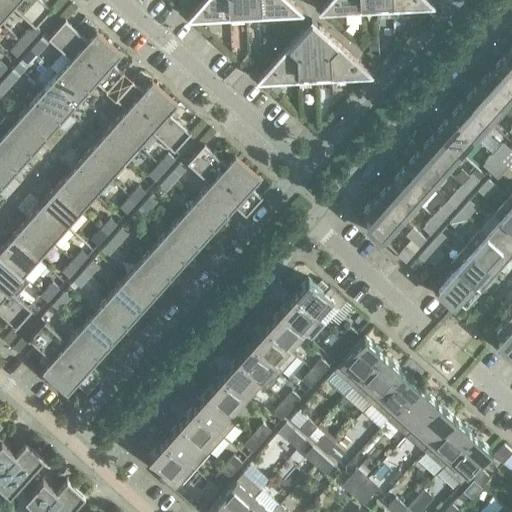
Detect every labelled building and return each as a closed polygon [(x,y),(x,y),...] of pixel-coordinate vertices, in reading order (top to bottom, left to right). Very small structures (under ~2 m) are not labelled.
[(0,0),(0,18),(13,4),(7,0),(0,0)] [(7,0),(13,4),(32,22),(35,24),(51,6),(44,0),(7,0)] [(292,0),(201,0),(188,15),(189,16),(301,9),(302,9),(292,0)] [(326,0),(319,8),(320,9),(433,3),(433,2),(431,0),(326,0)] [(311,17),(257,77),(258,78),(370,72),(371,71),(311,17)] [(64,18),(48,36),(70,56),(96,79),(106,88),(122,70),(112,61),(121,50),(95,28),(86,38),(64,18)] [(26,43),(39,28),(35,24),(32,22),(19,37),(26,43)] [(37,53),(47,42),(40,36),(30,47),(37,53)] [(15,54),(26,43),(19,37),(9,48),(15,54)] [(27,64),(37,53),(30,47),(21,58),(27,64)] [(511,53),(507,49),(493,65),(511,82),(511,53)] [(96,79),(70,56),(57,71),(82,94),(96,79)] [(511,89),(511,82),(493,65),(479,81),(501,101),(511,89)] [(8,85),(18,74),(11,68),(2,79),(8,85)] [(82,94),(57,71),(42,87),(68,110),(82,94)] [(142,88),(132,78),(115,96),(126,106),(152,129),(174,149),(190,131),(168,111),(176,101),(151,78),(142,88)] [(0,94),(8,85),(2,79),(0,80),(0,94)] [(501,101),(479,81),(464,97),(493,123),(493,122),(487,117),(501,101)] [(68,110),(42,87),(28,103),(53,126),(68,110)] [(493,123),(464,97),(450,113),(478,139),(493,123)] [(53,126),(28,103),(14,119),(39,142),(53,126)] [(152,129),(126,106),(113,121),(138,144),(152,129)] [(39,142),(14,119),(7,113),(0,120),(0,135),(25,158),(39,142)] [(478,139),(450,113),(435,129),(458,150),(472,135),(478,140),(478,139)] [(138,144),(113,121),(98,137),(124,160),(138,144)] [(458,150),(435,129),(421,146),(444,166),(458,150)] [(0,135),(0,165),(10,174),(25,158),(0,135)] [(124,160),(98,137),(84,153),(109,176),(124,160)] [(187,160),(209,180),(235,203),(245,212),(261,195),(251,185),(260,175),(235,152),(225,162),(203,142),(187,160)] [(500,158),(508,150),(501,143),(492,152),(500,158)] [(444,166),(421,146),(406,162),(429,182),(444,166)] [(511,160),(511,153),(510,152),(508,150),(500,158),(507,165),(511,160)] [(165,167),(174,156),(168,151),(158,161),(165,167)] [(492,167),(500,158),(492,152),(485,160),(492,167)] [(109,176),(84,153),(69,169),(95,192),(109,176)] [(499,174),(507,165),(500,158),(492,167),(499,174)] [(155,178),(165,167),(158,161),(148,172),(155,178)] [(185,167),(178,161),(169,172),(176,178),(185,167)] [(429,182),(406,162),(392,178),(415,198),(429,182)] [(0,165),(0,185),(10,174),(0,165)] [(95,192),(69,169),(55,185),(80,208),(95,192)] [(166,189),(176,178),(169,172),(159,183),(166,189)] [(469,188),(476,180),(469,173),(461,182),(469,188)] [(495,184),(488,177),(480,186),(487,192),(495,184)] [(415,198),(392,178),(378,194),(400,214),(415,198)] [(209,180),(196,195),(221,218),(235,203),(209,180)] [(461,197),(469,188),(461,182),(453,191),(461,197)] [(136,199),(145,189),(139,183),(129,194),(136,199)] [(80,208),(55,185),(40,201),(66,224),(80,208)] [(157,200),(150,193),(140,204),(147,210),(157,200)] [(126,210),(136,199),(129,194),(119,204),(126,210)] [(400,214),(378,194),(363,211),(370,217),(365,223),(380,237),(400,214)] [(196,195),(181,212),(207,234),(221,218),(196,195)] [(511,198),(509,195),(494,211),(511,227),(511,198)] [(475,207),(467,200),(459,209),(467,216),(475,207)] [(66,224),(40,201),(26,218),(52,240),(66,224)] [(147,210),(140,204),(130,215),(137,221),(147,210)] [(440,205),(432,214),(440,221),(448,212),(440,205)] [(459,225),(467,216),(459,209),(451,218),(459,225)] [(511,249),(511,227),(494,211),(494,212),(500,217),(486,233),(508,253),(511,249)] [(181,212),(167,228),(192,250),(207,234),(181,212)] [(432,230),(440,221),(432,214),(424,223),(432,230)] [(107,232),(117,221),(110,215),(100,226),(107,232)] [(52,240),(26,218),(12,234),(37,256),(52,240)] [(97,242),(107,232),(100,226),(91,237),(97,242)] [(128,232),(121,226),(111,236),(118,242),(128,232)] [(419,245),(426,237),(415,227),(408,235),(419,245)] [(486,233),(480,227),(466,243),(494,269),(508,253),(486,233)] [(167,228),(153,244),(178,266),(192,250),(167,228)] [(446,239),(438,232),(430,241),(438,248),(446,239)] [(37,256),(12,234),(0,246),(0,252),(23,272),(37,256)] [(109,253),(118,242),(111,236),(102,247),(109,253)] [(428,258),(438,248),(430,241),(421,252),(428,258)] [(406,243),(397,252),(405,260),(414,250),(406,243)] [(494,269),(466,243),(451,260),(480,285),(494,269)] [(153,244),(138,260),(164,282),(178,266),(153,244)] [(78,264),(88,253),(81,247),(72,258),(78,264)] [(23,272),(0,252),(0,279),(9,288),(15,293),(29,278),(23,272)] [(68,275),(78,264),(72,258),(62,269),(68,275)] [(99,264),(92,258),(83,268),(90,275),(99,264)] [(164,282),(138,260),(124,276),(149,299),(164,282)] [(480,285),(451,260),(450,260),(456,266),(437,287),(446,296),(447,295),(453,301),(457,295),(465,302),(480,285)] [(80,285),(90,275),(83,268),(73,279),(80,285)] [(308,275),(293,292),(318,315),(332,299),(339,306),(345,298),(330,284),(324,290),(308,275)] [(149,299),(124,276),(109,292),(135,315),(149,299)] [(9,288),(0,279),(0,311),(15,325),(31,308),(15,293),(9,288)] [(49,296),(59,285),(52,279),(43,290),(49,296)] [(40,307),(49,296),(43,290),(33,301),(40,307)] [(70,296),(63,290),(51,303),(59,309),(70,296)] [(135,315),(109,292),(95,308),(120,331),(135,315)] [(318,315),(293,292),(278,308),(303,331),(318,315)] [(120,331),(95,308),(81,324),(106,347),(120,331)] [(303,331),(278,308),(264,325),(289,347),(303,331)] [(511,313),(510,311),(494,329),(502,335),(497,340),(503,345),(502,346),(511,355),(511,354),(511,313)] [(76,380),(87,389),(103,371),(92,362),(67,339),(45,319),(29,337),(51,357),(42,367),(67,390),(76,380)] [(106,347),(81,324),(67,339),(92,362),(106,347)] [(349,324),(340,334),(348,342),(357,331),(349,324)] [(289,347),(264,325),(249,341),(282,369),(296,353),(289,347)] [(339,352),(348,342),(340,334),(330,345),(339,352)] [(383,350),(364,334),(334,367),(353,384),(383,350)] [(282,369),(249,341),(235,357),(267,385),(282,369)] [(401,366),(383,350),(353,384),(370,400),(401,366)] [(319,374),(329,363),(320,356),(311,366),(319,374)] [(267,385),(235,357),(221,373),(246,395),(260,379),(267,386),(267,385)] [(310,384),(319,374),(311,366),(301,377),(310,384)] [(419,382),(401,366),(370,400),(388,416),(419,382)] [(246,395),(221,373),(206,389),(238,417),(239,417),(231,411),(246,395)] [(437,398),(419,382),(388,416),(406,432),(437,398)] [(291,406),(300,396),(291,388),(282,399),(291,406)] [(238,417),(206,389),(192,405),(224,434),(238,417)] [(455,414),(437,398),(406,432),(424,448),(431,441),(455,414)] [(281,417),(291,406),(282,399),(273,409),(279,416),(281,417)] [(224,434),(192,405),(177,421),(210,450),(224,434)] [(306,414),(298,423),(309,433),(317,424),(306,414)] [(455,414),(431,441),(424,448),(442,464),(472,430),(455,414)] [(210,450),(177,421),(163,437),(195,466),(210,450)] [(262,438),(271,428),(262,421),(253,431),(262,438)] [(305,437),(294,427),(286,436),(297,446),(305,437)] [(491,447),(472,430),(442,464),(461,481),(491,447)] [(252,449),(262,438),(253,431),(244,441),(252,449)] [(335,440),(324,431),(316,439),(327,449),(335,440)] [(195,466),(163,437),(148,454),(164,469),(159,475),(175,489),(195,466)] [(43,456),(25,440),(15,451),(1,438),(0,439),(0,485),(9,494),(43,456)] [(345,450),(335,440),(327,449),(337,458),(345,450)] [(503,460),(511,450),(511,449),(504,442),(495,452),(503,460)] [(323,453),(312,444),(304,453),(315,462),(323,453)] [(233,470),(243,460),(234,452),(224,463),(233,470)] [(333,463),(323,453),(315,462),(326,471),(333,463)] [(233,470),(224,463),(214,473),(223,481),(233,470)] [(361,483),(368,474),(358,465),(352,471),(350,473),(361,483)] [(481,484),(490,474),(482,467),(473,477),(481,484)] [(242,470),(212,504),(221,511),(238,511),(261,487),(242,470)] [(361,483),(350,473),(342,482),(353,492),(355,489),(361,483)] [(379,484),(368,474),(361,483),(371,492),(379,484)] [(67,511),(84,493),(66,477),(57,488),(42,475),(25,495),(39,508),(35,511),(67,511)] [(473,494),(481,484),(473,477),(465,486),(473,494)] [(200,490),(209,498),(219,487),(210,479),(200,490)] [(371,492),(361,483),(355,489),(353,492),(364,501),(369,495),(371,492)] [(423,485),(406,504),(399,511),(418,511),(434,495),(423,485)] [(261,487),(238,511),(270,511),(279,503),(261,487)] [(397,511),(399,511),(406,504),(395,495),(388,503),(397,511)] [(443,511),(455,511),(459,508),(451,501),(443,511)] [(288,511),(279,503),(270,511),(288,511)] [(503,503),(503,504),(511,511),(511,507),(511,509),(503,503)]
